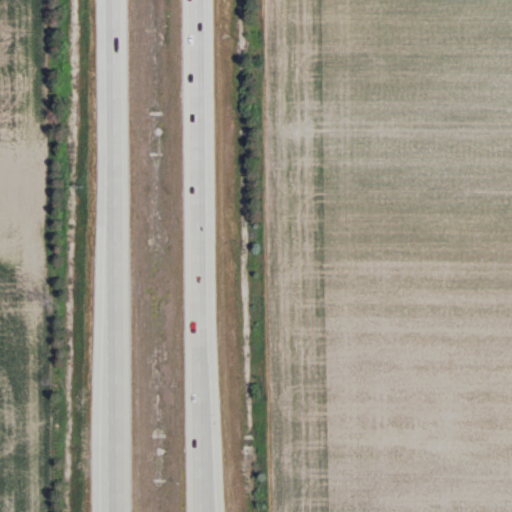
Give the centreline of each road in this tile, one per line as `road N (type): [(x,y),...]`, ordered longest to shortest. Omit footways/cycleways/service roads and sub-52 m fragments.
road 1 (motorway): [(198,511),(192,0)]
road 2 (motorway): [(108,0),(112,511)]
